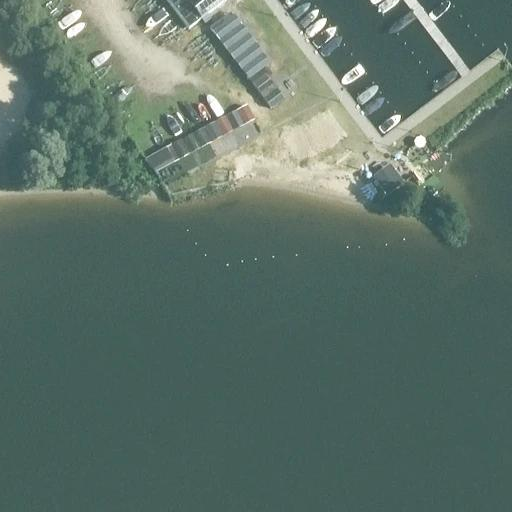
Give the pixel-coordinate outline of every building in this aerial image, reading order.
[(161,0),(186,32),(227,0),(161,0)] [(157,10),(157,9),(151,2),(136,16),(150,32),(165,18),(157,10)] [(225,24),(212,34),(219,44),(232,34),(225,24)] [(232,34),(219,44),(226,53),(239,43),(232,34)] [(239,43),(226,53),(234,63),(246,53),(239,43)] [(203,77),(228,65),(218,47),(194,59),(203,77)] [(246,53),(234,63),(241,72),(254,62),(246,53)] [(254,62),(241,72),(248,82),(261,72),(254,62)] [(261,72),(248,82),(255,91),(268,82),(261,72)] [(268,82),(255,91),(263,101),(275,91),(268,82)] [(275,91),(263,101),(270,110),(283,101),(275,91)] [(252,122),(245,108),(234,114),(242,128),(252,122)] [(242,128),(234,114),(224,119),(231,133),(242,128)] [(231,133),(224,119),(213,125),(221,139),(231,133)] [(221,139),(213,125),(203,131),(210,145),(221,139)] [(210,145),(203,131),(192,136),(199,150),(210,145)] [(199,150),(192,136),(181,142),(189,156),(199,150)] [(189,156),(181,142),(171,148),(178,162),(189,156)] [(178,162),(171,148),(160,153),(168,167),(178,162)] [(391,164),(376,175),(385,188),(400,177),(391,164)]
